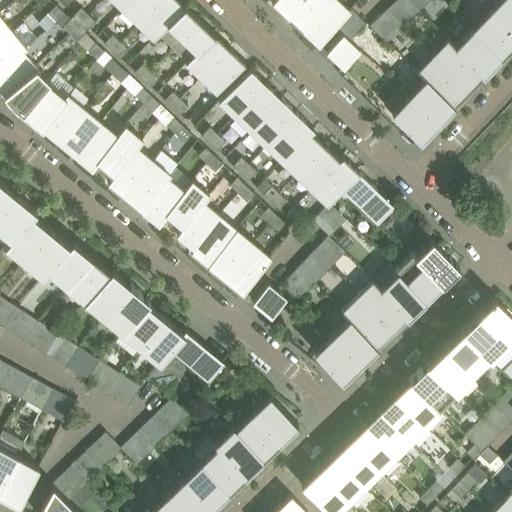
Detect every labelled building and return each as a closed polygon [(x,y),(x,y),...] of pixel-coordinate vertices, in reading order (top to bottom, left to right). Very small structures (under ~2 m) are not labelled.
[(137,22),(157,0),(129,0),(122,8),(137,22)] [(153,37),(157,32),(184,4),(180,0),(157,0),(137,22),(153,37)] [(273,0),(286,12),(297,0),(273,0)] [(302,27),(327,0),(297,0),(286,12),(302,27)] [(325,34),(349,9),(340,0),(327,0),(302,27),(302,28),(305,25),(310,30),(307,33),(317,42),(325,34)] [(418,9),(409,0),(398,0),(413,15),(418,9)] [(511,0),(496,0),(488,9),(511,31),(511,0)] [(64,12),(55,3),(48,12),(56,20),(64,12)] [(172,46),(199,18),(184,4),(157,32),(172,46)] [(79,22),(88,13),(81,5),(74,12),(71,15),(79,22)] [(403,24),(386,7),(380,13),(397,30),(403,24)] [(349,9),(325,34),(333,42),(342,32),(343,33),(349,39),(365,22),(350,9),(349,9)] [(511,39),(511,31),(488,9),(472,26),(500,53),(511,39)] [(89,27),(96,20),(88,13),(79,22),(87,29),(89,27)] [(0,37),(12,28),(0,14),(0,37)] [(70,32),(79,22),(71,15),(70,17),(62,25),(70,32)] [(187,60),(214,32),(199,18),(172,46),(187,60)] [(87,29),(79,22),(70,32),(77,39),(84,32),(87,29)] [(500,53),(472,26),(455,43),(471,59),(483,70),(500,53)] [(0,65),(22,48),(25,45),(12,28),(0,37),(0,65)] [(200,76),(229,46),(214,32),(187,60),(185,62),(200,76)] [(359,49),(349,39),(343,33),(342,32),(333,42),(325,50),(343,66),(359,49)] [(120,40),(112,33),(103,42),(111,49),(120,40)] [(325,50),(333,42),(325,34),(317,42),(325,50)] [(471,59),(455,43),(448,37),(433,53),(468,86),(483,70),(471,59)] [(128,48),(120,40),(111,49),(119,57),(128,48)] [(104,49),(95,41),(87,49),(96,58),(104,49)] [(216,91),(244,61),(229,46),(200,76),(216,91)] [(0,87),(3,91),(35,65),(36,64),(22,48),(0,65),(0,87)] [(468,86),(433,53),(417,69),(424,76),(452,103),(468,86)] [(120,64),(111,56),(103,65),(112,73),(120,64)] [(150,69),(142,62),(134,71),(142,78),(150,69)] [(128,72),(120,64),(112,73),(120,81),(128,72)] [(22,110),(47,80),(48,78),(40,72),(35,65),(3,91),(12,101),(22,110)] [(234,115),(266,82),(265,81),(263,83),(258,78),(260,76),(250,66),(218,99),(234,115)] [(150,85),(158,77),(150,69),(142,78),(150,85)] [(452,103),(424,76),(408,93),(436,120),(452,103)] [(40,125),(65,95),(47,80),(22,110),(40,125)] [(250,130),(282,96),(281,95),(278,98),(273,93),(276,91),(266,82),(234,115),(250,130)] [(151,94),(142,86),(135,94),(143,102),(151,94)] [(180,97),(172,90),(163,98),(171,106),(180,97)] [(57,139),(84,106),(67,93),(65,95),(40,125),(41,126),(43,124),(48,129),(47,130),(57,139)] [(436,120),(408,93),(391,111),(419,137),(436,120)] [(160,102),(151,94),(143,102),(152,111),(160,102)] [(265,145),(297,111),(296,110),(294,113),(289,108),(291,105),(282,96),(250,130),(265,145)] [(179,114),(188,105),(180,97),(171,106),(179,114)] [(74,153),(100,120),(84,106),(57,139),(58,140),(60,137),(66,141),(63,144),(74,153)] [(281,160),(313,126),(312,125),(310,128),(305,123),(307,120),(297,111),(265,145),(281,160)] [(174,132),(182,124),(173,116),(166,124),(174,132)] [(96,160),(117,134),(100,120),(74,153),(75,153),(77,151),(82,155),(80,158),(91,167),(96,160)] [(112,173),(136,144),(142,138),(125,124),(117,134),(96,160),(112,173)] [(183,140),(191,132),(182,124),(174,132),(183,140)] [(217,133),(209,125),(201,134),(208,142),(217,133)] [(296,174),(325,144),(310,130),(314,127),(313,126),(281,160),(296,174)] [(216,149),(225,140),(217,133),(208,142),(216,149)] [(124,194),(153,158),(136,144),(112,173),(106,179),(124,194)] [(311,188),(342,154),(339,157),(325,144),(296,174),(311,188)] [(214,154),(205,146),(197,154),(206,162),(214,154)] [(214,170),(222,162),(214,154),(206,162),(214,170)] [(342,187),(358,169),(342,154),(311,188),(326,203),(342,187)] [(248,163),(241,155),(232,164),(240,172),(248,163)] [(167,175),(170,172),(153,158),(124,194),(140,208),(167,175)] [(248,179),(256,170),(248,163),(240,172),(248,179)] [(359,203),(376,186),(358,169),(342,187),(359,203)] [(184,189),(167,175),(140,208),(141,208),(143,206),(149,210),(147,213),(158,222),(166,212),(192,179),(184,189)] [(237,192),(245,184),(237,176),(229,184),(237,192)] [(0,213),(17,193),(0,178),(0,213)] [(178,228),(208,193),(192,179),(166,212),(166,213),(171,217),(169,220),(178,228)] [(246,200),(254,192),(245,184),(237,192),(246,200)] [(279,192),(271,184),(262,193),(270,200),(279,192)] [(392,202),(376,186),(359,203),(370,213),(376,220),(393,203),(392,202)] [(278,208),(286,199),(279,192),(270,200),(278,208)] [(0,229),(11,238),(36,209),(17,193),(0,213),(0,229)] [(192,245),(219,213),(203,199),(208,193),(178,228),(176,231),(177,233),(179,230),(185,235),(183,237),(192,245)] [(319,225),(335,207),(329,201),(312,219),(319,225)] [(277,214),(268,205),(260,214),(269,222),(277,214)] [(294,222),(302,214),(294,206),(285,215),(294,222)] [(24,260),(50,227),(32,213),(36,209),(11,238),(5,244),(24,260)] [(207,262),(236,227),(219,213),(192,245),(190,248),(207,262)] [(277,230),(285,222),(277,214),(269,222),(277,230)] [(48,268),(72,239),(71,238),(68,242),(50,227),(24,260),(42,275),(48,268)] [(224,276),(253,241),(236,227),(207,262),(224,276)] [(345,250),(327,233),(322,239),(339,256),(345,250)] [(458,263),(431,235),(414,252),(441,280),(458,263)] [(66,284),(91,254),(72,239),(48,268),(66,284)] [(241,290),(270,255),(253,241),(224,276),(241,290)] [(330,266),(312,249),(307,255),(324,271),(330,266)] [(441,280),(414,252),(412,250),(395,266),(397,269),(424,297),(425,296),(420,291),(425,286),(430,291),(441,280)] [(85,299),(111,267),(111,266),(108,269),(91,254),(66,284),(85,299)] [(315,281),(298,265),(292,270),(310,287),(315,281)] [(103,314),(130,282),(129,281),(125,286),(119,282),(123,277),(111,267),(85,299),(103,314)] [(424,297),(397,269),(380,285),(407,313),(424,297)] [(407,313),(380,285),(373,278),(357,293),(391,328),(407,313)] [(270,315),(285,296),(267,281),(252,299),(270,315)] [(122,330),(149,298),(147,296),(143,301),(138,297),(142,292),(130,282),(103,314),(122,330)] [(391,328),(357,293),(342,308),(349,316),(376,343),(391,328)] [(511,336),(511,312),(495,295),(478,311),(507,341),(511,336)] [(140,345),(165,315),(147,300),(149,298),(122,330),(140,345)] [(11,330),(24,310),(17,306),(4,326),(11,330)] [(507,341),(478,311),(461,328),(471,339),(490,358),(507,341)] [(159,360),(170,346),(183,330),(165,315),(140,345),(159,360)] [(376,343),(349,316),(331,333),(358,360),(376,343)] [(31,343),(44,323),(37,319),(24,339),(31,343)] [(204,343),(186,328),(185,327),(183,330),(170,346),(189,362),(204,343)] [(490,358),(471,339),(461,328),(444,344),(473,374),(490,358)] [(52,356),(65,336),(58,332),(45,352),(52,356)] [(358,360),(331,333),(313,350),(341,377),(358,360)] [(222,358),(204,343),(189,362),(208,377),(213,370),(223,359),(222,358)] [(473,374),(444,344),(427,361),(456,391),(473,374)] [(72,369),(85,349),(78,345),(65,365),(72,369)] [(153,380),(169,361),(163,356),(148,375),(148,376),(153,380)] [(92,382),(105,362),(98,358),(85,378),(92,382)] [(456,391),(427,361),(426,361),(431,366),(426,371),(421,366),(410,377),(439,407),(456,391)] [(0,385),(6,389),(17,368),(10,364),(0,382),(0,385)] [(112,395),(126,375),(119,371),(106,391),(112,395)] [(27,400),(39,379),(31,375),(20,396),(27,400)] [(439,407),(410,377),(394,392),(426,425),(442,410),(439,407)] [(48,412),(59,391),(52,387),(41,408),(48,412)] [(296,420),(269,392),(252,410),(279,437),(296,420)] [(426,425),(394,392),(379,407),(411,440),(426,425)] [(511,417),(511,412),(497,399),(492,404),(509,421),(511,417)] [(176,424),(159,407),(154,412),(170,430),(176,424)] [(411,440),(379,407),(363,422),(395,455),(411,440)] [(279,437),(252,410),(234,426),(261,454),(279,437)] [(395,455),(363,422),(348,437),(380,470),(395,455)] [(159,441),(142,423),(136,429),(153,446),(159,441)] [(261,454),(234,426),(232,424),(215,441),(217,443),(244,471),(261,454)] [(487,444),(470,427),(464,433),(471,441),(481,451),(487,444)] [(380,470),(348,437),(332,452),(364,485),(380,470)] [(142,457),(125,440),(119,446),(136,463),(142,457)] [(109,459),(93,441),(87,447),(104,464),(109,459)] [(481,451),(471,441),(464,448),(474,458),(479,452),(481,451)] [(0,482),(16,452),(0,443),(0,482)] [(244,471),(217,443),(200,460),(227,488),(244,471)] [(497,453),(487,444),(481,451),(479,452),(489,462),(497,453)] [(511,467),(511,449),(503,459),(511,467)] [(0,491),(18,501),(38,464),(16,452),(0,482),(0,491)] [(364,485),(332,452),(315,469),(347,502),(364,485)] [(456,473),(465,464),(457,456),(448,465),(456,473)] [(92,475),(75,458),(70,463),(86,481),(92,475)] [(511,467),(503,459),(503,460),(511,469),(511,487),(506,494),(511,499),(511,467)] [(227,488),(200,460),(183,477),(210,504),(227,488)] [(336,511),(347,502),(315,469),(300,483),(328,511),(336,511)] [(477,480),(467,470),(459,479),(469,489),(477,480)] [(58,475),(52,481),(69,498),(74,492),(58,475)] [(201,511),(210,504),(183,477),(166,493),(183,511),(201,511)] [(435,479),(426,488),(434,496),(443,487),(435,479)] [(469,489),(459,479),(451,487),(461,497),(469,489)] [(82,511),(69,498),(52,481),(35,511),(37,511),(82,511)] [(434,496),(426,488),(417,498),(426,506),(434,496)] [(183,511),(166,493),(148,510),(150,511),(183,511)] [(511,511),(511,499),(506,494),(491,510),(493,511),(511,511)]
